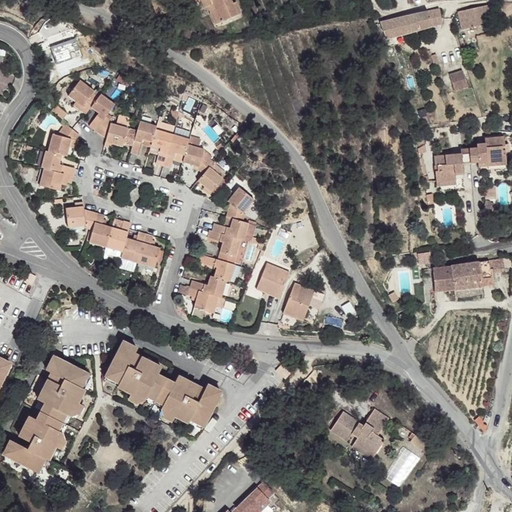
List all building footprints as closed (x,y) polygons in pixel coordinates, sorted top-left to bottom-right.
[(201,3),(205,13),(211,11),(215,9),(212,1),(214,0),(193,0),(195,6),(201,3)] [(214,18),(219,30),(244,19),(238,5),(235,6),(231,0),(214,0),(212,1),(215,9),(218,16),(214,18)] [(157,3),(163,21),(171,19),(165,1),(157,3)] [(474,18),(481,17),(487,15),(487,11),(486,6),(472,9),(474,18)] [(438,8),(427,11),(429,18),(431,26),(441,23),(438,8)] [(458,11),(461,30),(474,28),(472,19),(474,18),(472,9),(458,11)] [(380,23),(384,39),(431,26),(429,18),(427,11),(380,23)] [(474,28),(483,25),(481,17),(474,18),(472,19),(474,28)] [(459,74),(445,76),(448,94),(462,92),(459,74)] [(445,76),(436,78),(439,95),(448,94),(445,76)] [(81,84),(70,99),(78,105),(86,111),(84,115),(88,118),(94,111),(101,101),(94,97),(97,95),(81,84)] [(91,128),(98,133),(109,119),(118,108),(105,98),(101,101),(94,111),(100,116),(91,128)] [(75,109),(84,115),(86,111),(78,105),(75,109)] [(57,109),(53,114),(65,124),(70,119),(57,109)] [(145,118),(136,149),(144,151),(147,137),(157,139),(161,126),(162,123),(145,118)] [(109,119),(98,133),(110,142),(110,145),(117,147),(126,149),(132,131),(114,126),(115,123),(109,119)] [(166,143),(161,159),(169,161),(178,130),(161,126),(157,139),(156,141),(166,143)] [(56,137),(51,155),(63,158),(69,160),(72,151),(74,143),(79,145),(83,138),(77,133),(69,128),(60,139),(56,137)] [(178,130),(169,161),(176,163),(178,156),(180,149),(189,151),(193,139),(194,135),(178,130)] [(470,152),(472,168),(480,167),(480,171),(491,169),(490,166),(507,164),(506,153),(510,152),(509,145),(505,145),(504,137),(484,140),(484,145),(477,146),(477,151),(470,152)] [(189,151),(188,158),(196,160),(195,163),(208,167),(212,171),(216,167),(223,158),(212,149),(214,144),(193,139),(189,151)] [(180,149),(178,156),(188,158),(189,151),(180,149)] [(446,160),(453,187),(459,186),(458,181),(465,179),(464,169),(472,168),(470,152),(463,153),(462,158),(446,160)] [(47,154),(43,172),(45,172),(74,180),(76,173),(60,169),(63,158),(51,155),(47,154)] [(439,189),(453,187),(446,160),(436,162),(439,189)] [(212,171),(204,181),(211,187),(210,189),(221,197),(228,189),(235,182),(216,167),(212,171)] [(45,172),(41,190),(61,195),(64,186),(72,188),(74,180),(45,172)] [(228,189),(221,197),(230,204),(237,196),(228,189)] [(232,206),(228,220),(238,223),(244,224),(246,217),(243,214),(255,200),(242,190),(237,196),(230,204),(232,206)] [(497,207),(488,205),(487,212),(496,214),(497,210),(497,207)] [(89,233),(95,235),(100,216),(86,212),(86,210),(77,211),(67,212),(71,233),(88,231),(89,233)] [(95,235),(92,246),(108,250),(114,231),(105,228),(108,219),(100,216),(95,235)] [(217,228),(216,235),(246,244),(249,245),(253,227),(244,224),(238,223),(235,232),(217,228)] [(114,231),(108,250),(125,255),(129,242),(122,240),(124,233),(114,231)] [(227,247),(225,255),(236,258),(242,259),(246,244),(216,235),(214,235),(212,243),(227,247)] [(125,255),(123,262),(139,267),(149,238),(141,236),(139,245),(129,242),(125,255)] [(149,238),(139,267),(157,271),(162,253),(153,250),(156,240),(149,238)] [(225,255),(222,264),(232,267),(236,258),(225,255)] [(220,270),(217,280),(229,285),(232,286),(237,269),(232,267),(222,264),(207,259),(205,266),(220,270)] [(472,264),(427,271),(430,294),(505,285),(504,270),(504,259),(472,264)] [(268,268),(259,294),(282,301),(292,275),(268,268)] [(196,283),(193,292),(222,301),(225,302),(229,285),(217,280),(213,280),(210,286),(196,283)] [(299,285),(287,317),(308,324),(319,292),(299,285)] [(193,292),(191,300),(200,303),(197,313),(217,319),(222,301),(193,292)] [(55,311),(55,322),(69,321),(68,310),(55,311)] [(126,345),(108,378),(121,385),(120,390),(132,396),(142,401),(147,404),(148,401),(157,406),(168,384),(161,379),(164,373),(143,362),(139,366),(134,363),(140,353),(126,345)] [(0,389),(14,362),(0,354),(0,389)] [(43,407),(39,415),(62,427),(66,419),(69,420),(71,416),(78,419),(83,410),(76,406),(83,392),(80,390),(86,378),(52,360),(43,374),(53,379),(50,385),(45,383),(36,403),(43,407)] [(168,384),(157,406),(163,409),(162,412),(167,415),(176,421),(190,428),(192,424),(206,431),(224,398),(209,391),(204,399),(197,396),(199,391),(179,380),(175,388),(168,384)] [(132,396),(128,405),(138,409),(142,401),(132,396)] [(7,444),(1,457),(33,475),(40,462),(44,464),(52,451),(59,454),(63,443),(59,441),(61,437),(58,434),(62,427),(39,415),(34,422),(27,419),(16,439),(20,441),(16,449),(7,444)] [(167,415),(164,423),(173,427),(176,421),(167,415)] [(343,417),(333,435),(351,445),(354,439),(360,442),(357,448),(377,461),(386,445),(380,441),(373,437),(379,428),(385,432),(389,424),(379,418),(369,433),(343,417)] [(373,437),(379,440),(385,432),(379,428),(373,437)] [(377,461),(357,448),(354,452),(374,465),(377,461)] [(271,503),(277,496),(261,484),(256,490),(271,503)] [(255,488),(228,511),(262,511),(270,505),(255,488)]
